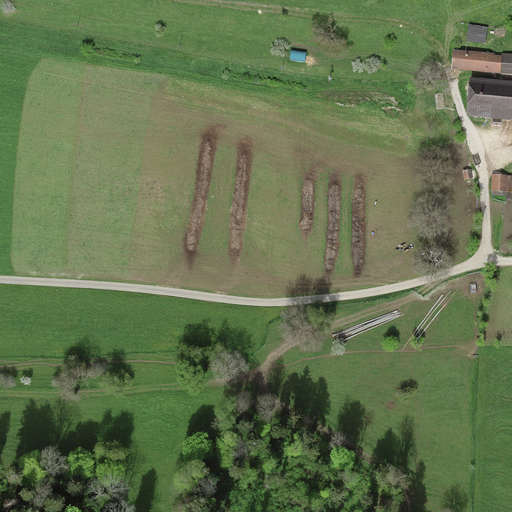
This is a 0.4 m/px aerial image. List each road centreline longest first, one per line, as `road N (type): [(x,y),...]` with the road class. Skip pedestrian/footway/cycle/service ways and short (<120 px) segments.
road 1 (unclassified): [(511,261),(271,302),(0,278)]
road 2 (track): [(205,0),(398,23),(425,34),(440,52)]
